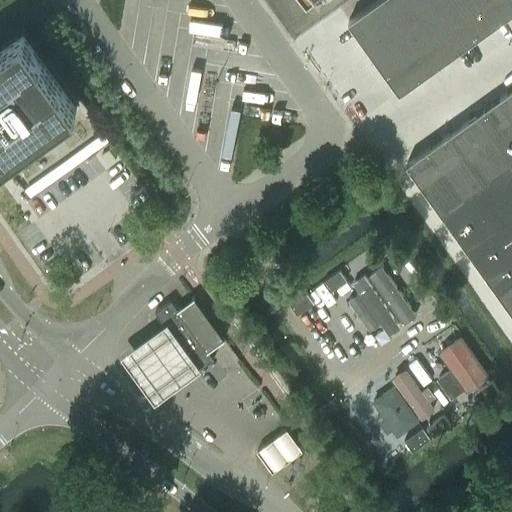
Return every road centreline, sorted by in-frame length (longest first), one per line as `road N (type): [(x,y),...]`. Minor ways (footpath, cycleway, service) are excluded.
road 1 (unclassified): [(226,213),(320,147),(321,134),(322,116),(238,0)]
road 2 (unclassified): [(226,213),(76,0)]
road 3 (secondary): [(273,511),(74,359)]
road 4 (unknown): [(367,134),(511,308)]
road 5 (unclassified): [(74,359),(226,213)]
road 6 (secondary): [(42,390),(202,511)]
